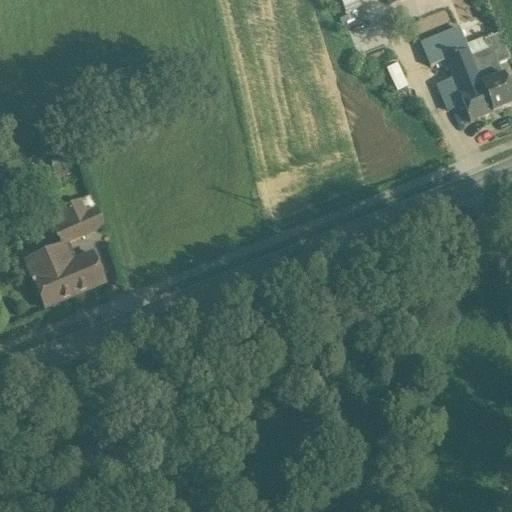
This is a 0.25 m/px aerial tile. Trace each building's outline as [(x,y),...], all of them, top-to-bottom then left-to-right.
[(339,0),(345,14),(361,8),(357,0),(339,0)] [(386,0),(389,8),(411,0),(386,0)] [(458,30),(420,47),(429,69),(444,63),(467,53),(465,48),(458,30)] [(484,40),(465,48),(467,53),(471,63),(493,54),(498,67),(509,62),(498,36),(488,41),(487,39),(484,41),(484,40)] [(493,54),(471,63),(467,53),(444,63),(452,82),(462,108),(469,125),(511,106),(511,100),(498,67),(493,54)] [(452,82),(436,88),(447,113),(462,108),(452,82)] [(80,203),(58,213),(72,243),(104,229),(96,210),(85,215),(80,203)] [(65,252),(26,268),(33,283),(30,284),(31,287),(34,286),(44,310),(104,285),(91,256),(70,265),(65,252)]
